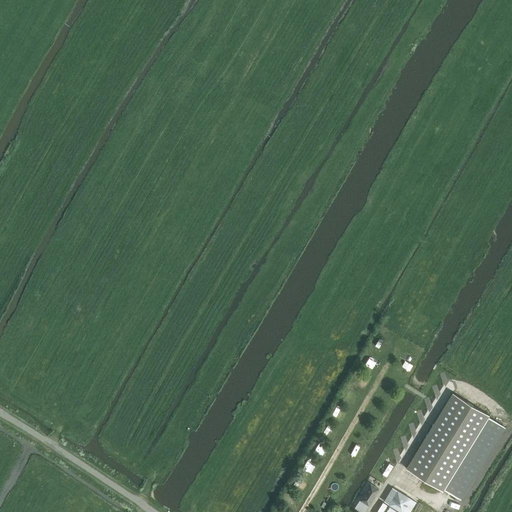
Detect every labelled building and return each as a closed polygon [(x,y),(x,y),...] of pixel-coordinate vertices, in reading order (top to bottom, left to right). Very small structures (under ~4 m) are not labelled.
[(360,372),(356,381),(365,386),(369,376),(360,372)] [(438,373),(432,382),(440,387),(446,378),(438,373)] [(348,396),(359,401),(363,391),(353,386),(348,396)] [(453,393),(406,468),(443,491),(444,489),(461,499),(505,427),(488,416),(489,415),(453,393)] [(347,418),(351,410),(343,405),(338,414),(347,418)] [(316,466),(318,460),(309,456),(307,463),(316,466)] [(298,472),(295,479),(305,484),(308,476),(298,472)] [(363,511),(379,490),(369,483),(353,508),(359,511),(363,511)] [(409,511),(416,502),(393,487),(384,501),(401,511),(409,511)] [(399,511),(383,502),(376,511),(399,511)]
